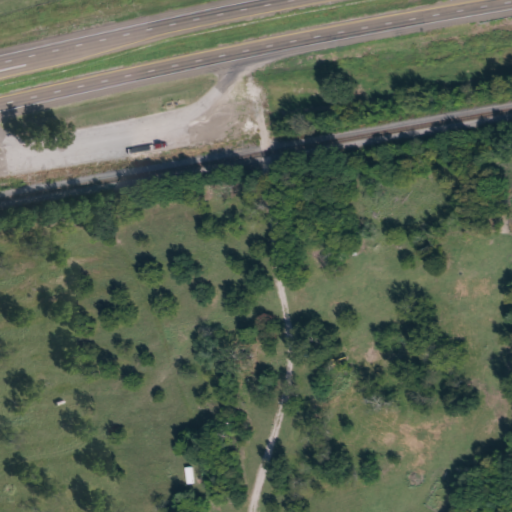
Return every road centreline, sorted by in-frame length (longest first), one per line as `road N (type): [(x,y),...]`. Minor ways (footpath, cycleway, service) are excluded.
road 1 (trunk): [(0,103),(240,42),(453,0)]
road 2 (trunk): [(285,0),(0,63)]
road 3 (residential): [(271,188),(270,153),(240,42)]
